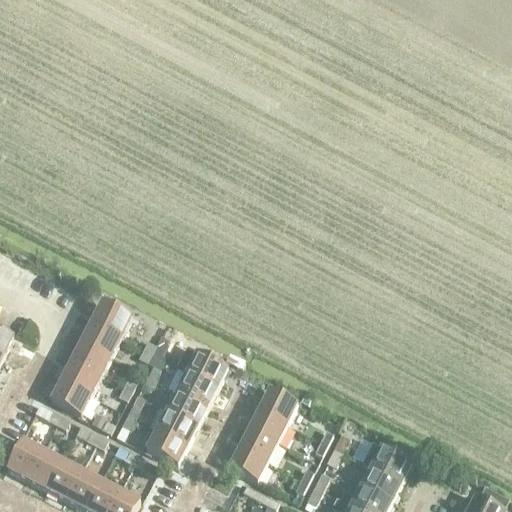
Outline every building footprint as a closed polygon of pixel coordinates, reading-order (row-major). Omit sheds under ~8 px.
[(92,328),(121,343),(131,324),(102,308),(92,328)] [(169,325),(163,337),(182,347),(188,334),(169,325)] [(111,363),(121,343),(92,328),(81,348),(111,363)] [(13,343),(0,335),(0,360),(3,362),(13,343)] [(143,355),(152,360),(156,351),(147,347),(143,355)] [(71,367),(101,382),(111,363),(81,348),(71,367)] [(176,374),(177,375),(216,395),(227,374),(212,367),(212,365),(213,364),(213,362),(213,361),(212,359),(211,358),(210,357),(209,356),(208,356),(206,355),(205,355),(203,356),(201,357),(200,357),(199,358),(198,359),(187,354),(176,374)] [(152,360),(143,355),(139,364),(147,368),(152,360)] [(226,366),(242,374),(246,366),(230,358),(226,366)] [(90,402),(101,382),(71,367),(61,386),(90,402)] [(148,383),(155,386),(160,376),(153,372),(148,383)] [(176,396),(176,397),(207,413),(216,395),(177,375),(168,392),(176,396)] [(155,386),(148,383),(142,393),(149,397),(155,386)] [(123,394),(131,398),(136,390),(127,385),(123,394)] [(51,406),(80,421),(90,402),(61,386),(51,406)] [(131,398),(123,394),(118,402),(127,406),(131,398)] [(258,415),(287,430),(297,411),(268,396),(258,415)] [(166,416),(197,433),(207,413),(176,397),(166,416)] [(127,421),(135,425),(140,414),(133,410),(127,421)] [(156,434),(156,436),(187,452),(197,433),(166,416),(159,413),(150,431),(156,434)] [(248,435),(276,450),(287,430),(258,415),(248,435)] [(49,426),(55,429),(60,421),(53,418),(49,426)] [(55,429),(65,435),(70,426),(60,421),(55,429)] [(130,435),(135,425),(127,421),(122,431),(130,435)] [(106,426),(102,435),(110,439),(115,430),(106,426)] [(248,435),(238,454),(266,469),(276,450),(248,435)] [(187,452),(156,436),(145,455),(176,472),(187,452)] [(94,450),(98,441),(91,437),(86,446),(94,450)] [(327,451),(332,440),(325,437),(319,447),(327,451)] [(340,440),(333,454),(341,458),(349,444),(340,440)] [(109,446),(98,441),(94,450),(104,455),(109,446)] [(362,442),(353,459),(361,463),(370,447),(362,442)] [(7,475),(27,485),(42,456),(23,446),(7,475)] [(321,462),(327,451),(319,447),(314,458),(321,462)] [(411,470),(380,454),(372,449),(361,469),(370,474),(401,490),(411,470)] [(256,489),(266,469),(238,454),(228,474),(256,489)] [(334,473),(341,458),(333,454),(326,468),(334,473)] [(27,485),(46,496),(62,466),(42,456),(27,485)] [(133,470),(138,461),(130,457),(125,466),(133,470)] [(147,466),(138,461),(133,470),(142,474),(147,466)] [(65,505),(80,476),(62,466),(46,496),(65,505)] [(370,474),(360,493),(391,509),(401,490),(370,474)] [(306,490),(312,479),(305,475),(299,486),(306,490)] [(80,476),(65,505),(77,511),(86,511),(100,486),(80,476)] [(313,492),(321,497),(329,482),(320,478),(313,492)] [(111,511),(120,496),(100,486),(86,511),(111,511)] [(301,500),(306,490),(299,486),(294,496),(301,500)] [(267,511),(276,511),(278,508),(245,491),(241,498),(267,511)] [(321,497),(313,492),(306,507),(314,511),(321,497)] [(360,493),(355,502),(344,496),(340,505),(339,507),(348,511),(388,511),(391,509),(360,493)] [(135,511),(139,506),(120,496),(111,511),(135,511)] [(492,511),(475,503),(469,511),(492,511)]
